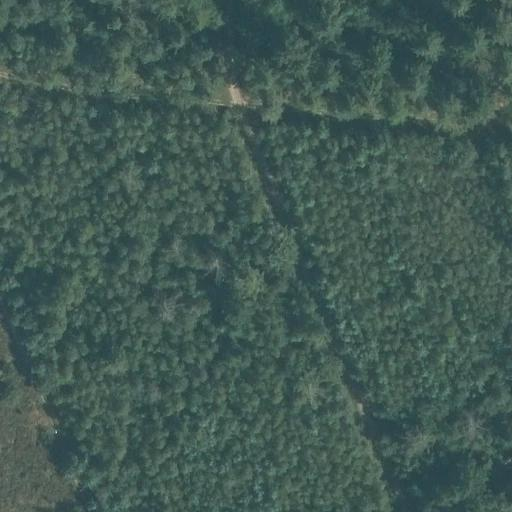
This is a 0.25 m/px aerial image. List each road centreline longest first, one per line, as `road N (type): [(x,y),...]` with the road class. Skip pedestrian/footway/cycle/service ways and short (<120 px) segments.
road 1 (unknown): [(239,106),(407,511)]
road 2 (track): [(239,106),(511,128)]
